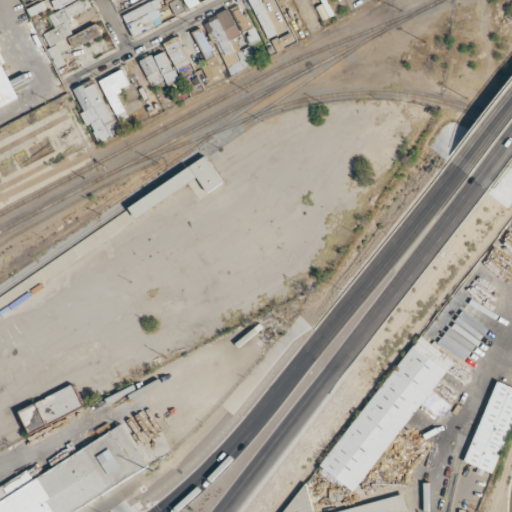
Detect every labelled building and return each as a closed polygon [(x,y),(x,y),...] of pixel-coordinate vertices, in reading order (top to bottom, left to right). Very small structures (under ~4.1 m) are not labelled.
[(49,46),(73,35),(66,20),(87,10),(82,0),(80,0),(49,15),(55,28),(44,33),(49,46)] [(51,0),(55,9),(78,0),(51,0)] [(163,22),(157,9),(161,6),(158,0),(153,0),(123,15),(134,37),(163,22)] [(174,0),(170,2),(176,15),(184,11),(179,0),(174,0)] [(183,0),(188,9),(200,3),(198,0),(183,0)] [(248,0),(268,39),(277,34),(260,0),(248,0)] [(232,9),(243,31),(252,27),(241,4),(232,9)] [(241,34),(228,8),(217,14),(230,40),(241,34)] [(230,75),(257,63),(250,46),(235,53),(219,17),(207,23),(230,75)] [(101,34),(96,24),(69,38),(74,48),(101,34)] [(208,65),(203,68),(209,81),(223,74),(202,27),(193,31),(208,65)] [(188,64),(179,37),(165,42),(175,69),(188,64)] [(56,68),(66,64),(58,45),(48,49),(56,68)] [(167,83),(178,79),(166,51),(155,56),(167,83)] [(150,86),(163,81),(154,54),(140,59),(150,86)] [(0,106),(17,99),(0,59),(0,106)] [(119,133),(94,79),(73,89),(84,111),(82,112),(96,143),(119,133)] [(129,204),(135,216),(199,179),(207,192),(222,183),(208,158),(129,204)] [(452,337),(492,283),(471,267),(431,321),(452,337)] [(355,492),(453,359),(418,333),(320,466),(355,492)] [(511,428),(511,386),(496,380),(463,462),(494,475),(511,428)] [(84,406),(74,384),(20,410),(30,432),(84,406)] [(0,486),(0,511),(74,511),(149,472),(125,426),(32,477),(29,471),(0,486)] [(409,511),(405,495),(330,511),(313,511),(306,480),(283,511),(409,511)]
